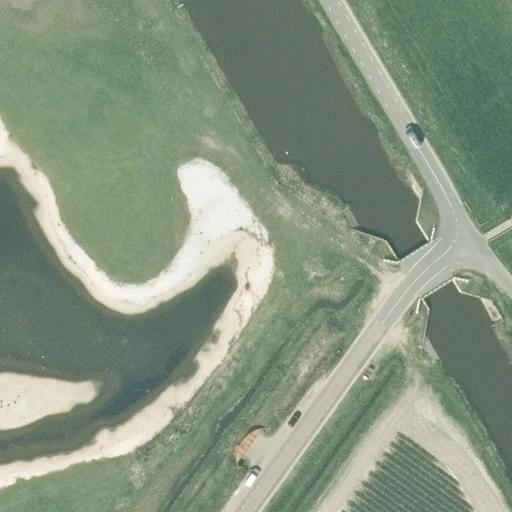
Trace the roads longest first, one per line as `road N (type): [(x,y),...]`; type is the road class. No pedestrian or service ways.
road 1 (unclassified): [(246,511),(457,221)]
road 2 (unclassified): [(457,221),(327,0)]
